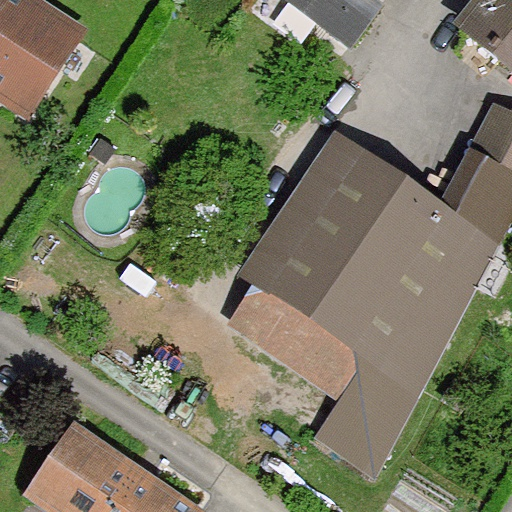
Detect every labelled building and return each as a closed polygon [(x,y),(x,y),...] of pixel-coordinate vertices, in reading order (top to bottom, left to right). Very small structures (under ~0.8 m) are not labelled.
[(0,0),(0,99),(30,118),(81,37),(23,0),(0,0)] [(289,0),(288,2),(352,46),(383,3),(379,0),(289,0)] [(511,0),(483,0),(462,27),(511,67),(511,0)] [(345,404),(320,438),(374,474),(511,214),(511,118),(494,110),(441,211),(336,140),(246,276),(256,284),(234,326),(345,404)] [(189,511),(74,432),(32,493),(60,511),(189,511)]
